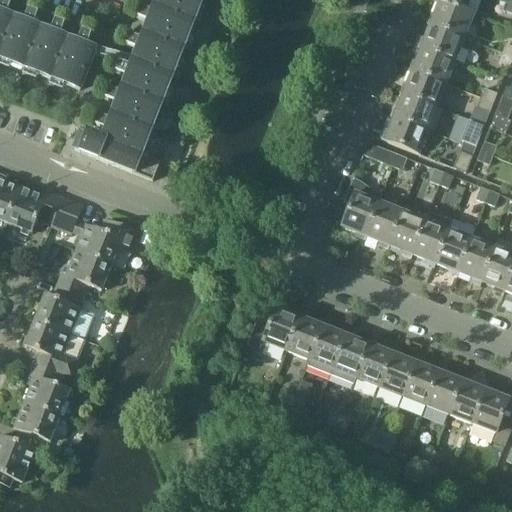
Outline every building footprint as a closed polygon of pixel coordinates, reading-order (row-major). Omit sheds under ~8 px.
[(141,54),(136,66),(120,60),(114,74),(130,81),(124,97),(108,91),(104,101),(120,107),(113,125),(97,119),(94,128),(110,134),(106,143),(77,132),(70,150),(154,183),(161,164),(142,157),(203,0),(162,0),(156,17),(140,11),(136,20),(152,27),(145,45),(129,38),(125,48),(141,54)] [(463,14),(468,0),(429,0),(429,1),(437,4),(463,14)] [(0,59),(80,91),(96,51),(87,48),(91,37),(81,33),(75,49),(58,43),(64,27),(56,23),(49,39),(31,32),(37,16),(28,13),(22,28),(5,22),(11,6),(1,2),(0,5),(0,59)] [(462,40),(463,39),(471,17),(463,14),(437,4),(428,27),(462,40)] [(428,27),(419,49),(453,62),(459,49),(473,55),(477,45),(463,39),(462,40),(428,27)] [(511,47),(505,45),(501,55),(511,59),(511,47)] [(444,86),(453,62),(419,49),(410,73),(444,86)] [(497,65),(507,68),(509,69),(511,63),(511,59),(501,55),(497,65)] [(410,73),(401,96),(435,109),(444,86),(410,73)] [(484,90),(480,100),(493,105),(496,95),(484,90)] [(401,96),(392,119),(426,132),(435,109),(401,96)] [(511,101),(501,97),(498,107),(510,112),(511,107),(511,101)] [(476,109),(489,114),(493,105),(480,100),(476,109)] [(498,107),(494,117),(506,122),(510,112),(498,107)] [(383,142),(417,156),(426,132),(392,119),(383,142)] [(471,123),(466,134),(462,143),(475,149),(479,139),(483,128),(471,123)] [(462,143),(458,153),(471,158),(475,149),(462,143)] [(484,143),(480,152),(493,157),(496,148),(484,143)] [(361,157),(391,169),(396,156),(366,144),(361,157)] [(480,152),(476,163),(489,168),(493,157),(480,152)] [(464,174),(471,158),(458,153),(451,169),(464,174)] [(396,156),(391,169),(401,173),(407,160),(396,156)] [(429,184),(436,186),(441,174),(433,171),(429,184)] [(448,191),(453,178),(441,174),(436,186),(448,191)] [(343,203),(349,205),(340,228),(364,238),(377,204),(381,196),(379,195),(379,196),(370,193),(352,181),(353,179),(351,179),(341,205),(343,205),(343,203)] [(0,221),(6,224),(19,189),(0,181),(0,221)] [(44,199),(19,189),(6,224),(32,234),(37,223),(47,227),(58,199),(46,194),(44,199)] [(480,189),(475,202),(483,205),(488,192),(480,189)] [(494,209),(499,196),(488,192),(483,205),(494,209)] [(83,208),(58,199),(47,227),(81,240),(76,253),(112,267),(118,251),(131,256),(139,234),(105,221),(101,233),(77,223),(83,208)] [(364,238),(386,247),(400,213),(377,204),(364,238)] [(386,247),(409,256),(422,222),(400,213),(386,247)] [(425,223),(422,222),(409,256),(432,265),(445,231),(448,232),(452,223),(429,214),(425,223)] [(432,265),(456,274),(469,240),(448,232),(445,231),(432,265)] [(456,274),(478,283),(492,249),(469,240),(456,274)] [(511,246),(498,241),(495,250),(492,249),(478,283),(502,292),(511,265),(511,246)] [(101,293),(112,267),(76,253),(66,278),(60,275),(56,288),(85,299),(89,288),(101,293)] [(511,265),(502,292),(511,296),(511,265)] [(80,311),(85,299),(56,288),(51,299),(44,297),(34,323),(70,337),(71,335),(86,341),(95,316),(80,311)] [(263,344),(286,353),(300,320),(276,310),(269,328),(258,324),(248,348),(259,353),(263,344)] [(286,353),(310,362),(323,329),(300,320),(286,353)] [(63,375),(71,379),(86,341),(71,335),(70,337),(34,323),(24,349),(38,354),(34,365),(63,377),(63,375)] [(346,338),(323,329),(310,362),(308,368),(330,377),(346,338)] [(355,380),(356,380),(369,347),(346,338),(330,377),(353,386),(355,380)] [(356,380),(378,389),(391,356),(369,347),(356,380)] [(378,389),(402,398),(415,365),(391,356),(378,389)] [(59,387),(63,377),(34,365),(29,378),(34,379),(24,404),(60,418),(70,391),(59,387)] [(402,398),(426,407),(439,374),(415,365),(402,398)] [(426,407),(449,416),(462,383),(439,374),(426,407)] [(449,416),(472,425),(485,392),(462,383),(449,416)] [(301,385),(295,400),(304,403),(310,388),(301,385)] [(506,447),(511,431),(511,402),(510,402),(485,392),(472,425),(497,435),(494,442),(506,447)] [(279,408),(290,412),(295,400),(284,395),(279,408)] [(299,415),(304,403),(295,400),(290,412),(299,415)] [(50,443),(60,418),(24,404),(14,430),(20,432),(16,444),(35,452),(44,456),(49,443),(50,443)] [(325,426),(336,430),(341,417),(330,413),(325,426)] [(350,421),(341,417),(336,430),(346,434),(350,421)] [(372,444),(382,448),(387,435),(377,431),(372,444)] [(392,452),(397,439),(387,435),(382,448),(392,452)] [(16,444),(0,437),(0,486),(9,490),(13,480),(23,484),(35,452),(16,444)] [(418,462),(429,466),(434,454),(423,450),(418,462)] [(439,470),(444,457),(434,454),(429,466),(439,470)]
